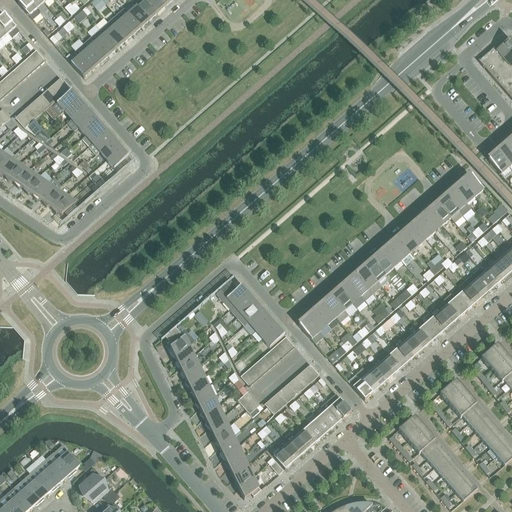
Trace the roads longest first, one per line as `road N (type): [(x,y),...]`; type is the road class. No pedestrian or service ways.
road 1 (residential): [(154,438),(175,412),(144,348),(146,336),(235,264),(281,318)]
road 2 (secondary): [(190,257),(410,66)]
road 3 (residential): [(0,200),(59,240),(146,165),(87,95)]
road 4 (residential): [(281,318),(453,174)]
road 5 (residential): [(371,417),(511,298)]
road 6 (residential): [(87,95),(196,0)]
road 7 (residential): [(371,417),(281,318)]
road 8 (residential): [(87,95),(4,0)]
